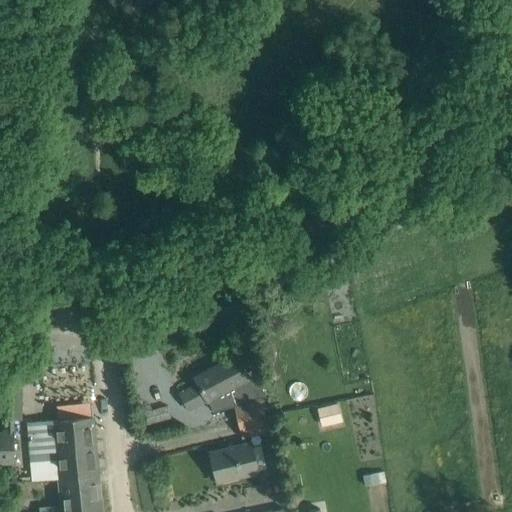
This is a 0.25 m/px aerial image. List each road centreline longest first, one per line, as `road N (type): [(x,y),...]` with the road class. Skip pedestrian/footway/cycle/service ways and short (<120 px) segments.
road 1 (unclassified): [(105,350),(123,330),(511,126)]
road 2 (unclassified): [(123,511),(105,350)]
